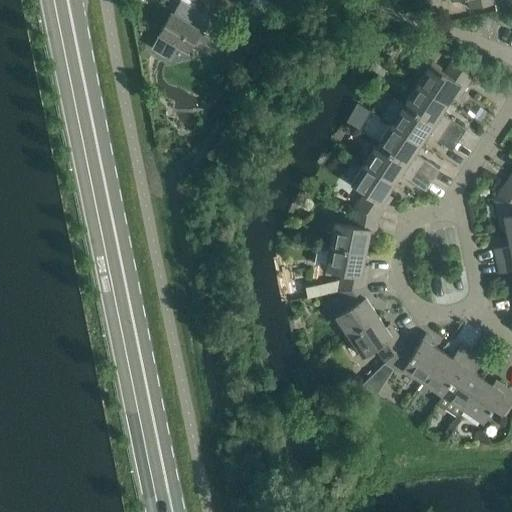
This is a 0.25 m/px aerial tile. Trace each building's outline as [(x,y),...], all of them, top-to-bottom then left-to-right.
[(250,0),(250,1),(273,14),(281,0),(250,0)] [(423,0),(418,0),(413,2),(419,14),(428,9),(423,0)] [(494,0),(467,0),(469,9),(495,3),(494,0)] [(201,31),(171,13),(158,35),(188,53),(194,43),(210,52),(215,42),(200,33),(201,31)] [(444,72),(431,63),(417,84),(447,104),(454,94),(459,97),(472,76),(451,62),(444,72)] [(466,130),(441,113),(447,104),(417,84),(404,104),(459,140),(466,130)] [(427,134),(452,151),(459,140),(404,104),(391,124),(420,144),(427,134)] [(439,170),(414,153),(420,144),(391,124),(377,144),(432,180),(439,170)] [(400,174),(425,191),(432,180),(377,144),(364,164),(394,184),(400,174)] [(363,193),(354,207),(379,218),(392,197),(387,193),(394,184),(364,164),(350,184),(363,193)] [(511,175),(511,174),(503,185),(511,190),(511,175)] [(511,190),(503,185),(494,199),(500,229),(506,227),(508,237),(511,235),(511,190)] [(350,224),(335,221),(330,245),(365,252),(368,241),(374,242),(379,218),(354,207),(350,224)] [(509,245),(494,249),(496,261),(511,257),(511,235),(508,237),(509,245)] [(338,285),(337,291),(365,286),(369,265),(363,264),(365,252),(330,245),(326,269),(341,272),(340,280),(338,285)] [(499,273),(511,270),(511,257),(496,261),(499,273)] [(340,280),(305,287),(307,297),(337,291),(338,285),(340,280)] [(299,283),(278,287),(281,301),(301,297),(299,283)] [(348,307),(335,316),(349,336),(378,317),(371,307),(377,303),(365,286),(337,291),(348,307)] [(390,323),(385,327),(378,317),(349,336),(362,357),(375,348),(384,362),(404,343),(390,323)] [(433,345),(436,340),(425,333),(414,350),(404,343),(384,362),(401,373),(403,369),(423,382),(442,352),(433,345)] [(461,345),(452,358),(442,352),(423,382),(443,395),(471,352),(461,345)] [(443,395),(437,403),(457,417),(463,408),(482,378),(473,372),(482,359),(471,352),(443,395)] [(483,422),(492,409),(502,416),(511,400),(511,390),(496,380),(492,385),(482,378),(463,408),(483,422)]
